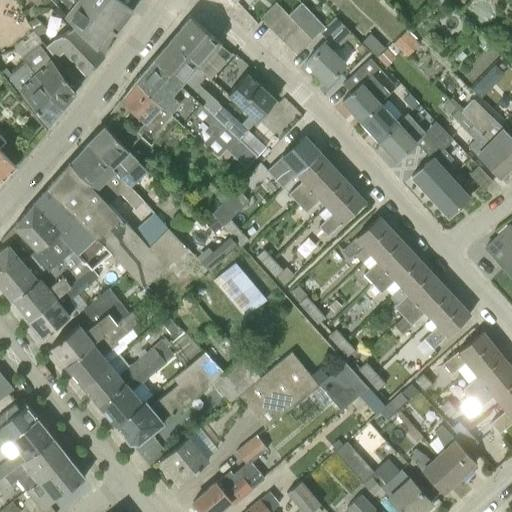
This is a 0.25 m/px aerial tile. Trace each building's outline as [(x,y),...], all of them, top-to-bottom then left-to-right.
[(51,0),(75,27),(85,37),(97,47),(111,30),(115,33),(133,10),(120,0),(51,0)] [(269,27),(284,11),(276,2),(260,18),(269,27)] [(284,11),(269,27),(278,36),(293,20),(284,11)] [(325,42),(325,41),(305,62),(326,83),(346,63),(334,50),(352,33),(334,15),(319,31),(327,40),(325,42)] [(170,40),(198,66),(214,50),(221,42),(191,16),(170,40)] [(293,20),(278,36),(287,44),(302,29),(293,20)] [(85,37),(75,27),(53,39),(45,46),(55,59),(64,50),(86,73),(104,57),(85,37)] [(409,28),(398,37),(409,49),(419,40),(409,28)] [(302,29),(287,44),(296,53),(311,39),(302,29)] [(384,48),(385,48),(381,44),(383,42),(373,31),(371,33),(370,33),(361,42),(376,56),(378,54),(384,60),(390,54),(384,48)] [(170,40),(154,59),(240,139),(257,119),(248,112),(240,122),(216,101),(217,101),(197,83),(204,73),(198,66),(170,40)] [(25,62),(62,108),(76,91),(75,90),(81,82),(68,72),(64,76),(39,44),(22,57),(26,62),(25,62)] [(360,120),(380,102),(386,96),(380,89),(382,86),(371,74),(379,67),(370,58),(342,83),(350,92),(341,101),(360,120)] [(257,155),(240,139),(154,59),(136,80),(175,117),(218,158),(225,149),(246,168),(257,155)] [(49,124),(62,108),(25,62),(7,77),(17,91),(45,126),(48,124),(49,124)] [(493,82),(504,68),(496,62),(485,77),(493,82)] [(247,73),(228,93),(248,112),(257,119),(275,99),(247,73)] [(144,122),(136,131),(140,135),(150,143),(175,117),(136,80),(120,98),(112,109),(118,115),(122,118),(130,109),(144,122)] [(411,109),(418,103),(409,93),(403,99),(411,109)] [(511,164),(511,161),(461,110),(449,98),(448,99),(446,97),(439,104),(474,139),(467,146),(499,178),(511,164)] [(377,140),(398,121),(380,102),(360,120),(377,140)] [(461,110),(511,161),(511,136),(480,105),(474,111),(467,104),(461,110)] [(396,160),(415,142),(414,140),(423,132),(406,113),(398,121),(377,140),(396,160)] [(116,117),(107,126),(127,148),(138,137),(133,133),(120,121),(116,117)] [(423,132),(414,140),(415,142),(422,149),(444,130),(435,121),(423,132)] [(127,148),(107,126),(105,124),(87,140),(121,175),(138,159),(127,148)] [(453,139),(444,130),(422,149),(430,158),(442,147),(443,148),(450,142),(453,139)] [(0,179),(14,165),(0,150),(0,145),(5,141),(0,135),(0,179)] [(288,181),(296,174),(319,151),(303,135),(266,170),(273,177),(282,186),(288,181)] [(106,178),(134,209),(143,199),(120,176),(121,175),(87,140),(68,161),(95,189),(106,178)] [(449,155),(443,148),(442,147),(430,158),(411,176),(429,196),(450,176),(442,168),(452,158),(449,155)] [(288,193),(298,203),(333,167),(319,151),(296,174),(301,180),(288,193)] [(187,248),(167,227),(149,246),(134,230),(126,222),(95,189),(68,161),(46,187),(102,244),(129,272),(144,287),(148,283),(187,248)] [(483,189),(492,181),(478,165),(469,174),(483,189)] [(320,200),(325,206),(349,184),(333,167),(298,203),(306,212),(320,200)] [(450,176),(429,196),(448,216),(469,196),(450,176)] [(349,184),(325,206),(332,213),(319,225),(328,235),(365,201),(349,184)] [(174,196),(185,207),(195,196),(184,186),(174,196)] [(74,249),(85,261),(102,244),(46,187),(31,205),(74,249)] [(222,225),(230,218),(247,203),(236,189),(211,213),(222,225)] [(44,271),(74,249),(31,205),(10,227),(33,250),(30,254),(44,271)] [(147,218),(134,230),(149,246),(167,227),(154,212),(147,218)] [(354,254),(361,261),(393,231),(378,216),(341,250),(348,258),(354,254)] [(230,218),(222,225),(232,236),(240,229),(230,218)] [(485,246),(505,268),(511,261),(511,230),(508,226),(485,246)] [(241,246),(248,239),(240,229),(232,236),(241,246)] [(364,274),(372,283),(409,249),(393,231),(361,261),(368,269),(364,274)] [(237,243),(228,235),(200,258),(209,268),(237,243)] [(44,271),(30,254),(21,260),(7,244),(0,249),(0,286),(11,299),(44,271)] [(266,266),(274,259),(264,248),(256,255),(266,266)] [(11,299),(28,320),(90,268),(85,261),(74,249),(44,271),(11,299)] [(394,280),(400,287),(424,265),(409,249),(372,283),(381,292),(394,280)] [(275,277),(276,276),(283,269),(274,259),(266,266),(275,277)] [(244,316),(266,299),(236,262),(212,279),(244,316)] [(394,306),(402,315),(439,281),(424,265),(400,287),(390,297),(396,303),(394,306)] [(283,269),(276,276),(284,284),(294,274),(287,266),(283,269)] [(90,268),(28,320),(41,336),(77,309),(69,300),(97,276),(90,268)] [(424,312),(430,319),(454,297),(439,281),(402,315),(392,324),(400,332),(410,323),(412,324),(424,312)] [(308,313),(316,306),(306,295),(300,301),(298,302),(308,313)] [(50,345),(65,362),(128,313),(117,302),(110,309),(99,296),(83,309),(89,316),(80,323),(79,323),(50,345)] [(454,297),(430,319),(437,326),(424,338),(433,348),(469,314),(454,297)] [(318,324),(325,317),(316,306),(308,313),(318,324)] [(83,384),(120,353),(119,352),(127,346),(126,344),(137,335),(131,329),(140,322),(132,311),(128,313),(65,362),(83,384)] [(171,334),(179,328),(170,317),(163,323),(171,334)] [(338,346),(345,339),(336,328),(328,335),(338,346)] [(465,362),(470,369),(495,349),(481,331),(442,362),(451,373),(465,362)] [(164,421),(211,383),(242,356),(224,335),(173,377),(177,383),(151,405),(148,402),(151,400),(149,397),(116,424),(130,441),(138,441),(164,421)] [(99,403),(167,346),(167,345),(170,343),(165,336),(162,339),(161,338),(129,365),(120,353),(83,384),(99,403)] [(347,356),(355,349),(345,339),(338,346),(347,356)] [(116,424),(149,397),(152,394),(142,382),(174,356),(168,349),(169,348),(167,346),(99,403),(116,424)] [(463,387),(470,396),(508,365),(495,349),(470,369),(476,376),(463,387)] [(318,383),(327,376),(319,367),(310,374),(291,351),(260,377),(238,395),(264,426),(318,383)] [(242,356),(211,383),(228,402),(238,395),(260,377),(242,356)] [(327,376),(318,383),(340,409),(358,395),(367,386),(345,361),(327,376)] [(367,379),(375,372),(365,361),(358,369),(367,379)] [(493,397),(497,402),(511,389),(511,369),(508,365),(470,396),(479,408),(493,397)] [(0,399),(8,394),(7,393),(13,388),(0,371),(0,399)] [(377,390),(385,383),(375,372),(367,379),(377,390)] [(424,391),(432,383),(422,373),(414,380),(424,391)] [(367,386),(358,395),(376,414),(380,411),(385,406),(367,386)] [(511,389),(497,402),(504,411),(490,422),(499,432),(511,421),(511,389)] [(390,401),(397,409),(408,398),(402,392),(390,401)] [(0,447),(36,418),(25,404),(19,409),(8,394),(0,399),(0,447)] [(449,418),(457,410),(447,399),(439,407),(449,418)] [(385,406),(380,411),(386,419),(397,409),(390,401),(385,406)] [(0,464),(0,478),(28,457),(52,438),(36,418),(0,447),(0,455),(4,452),(9,457),(0,464)] [(461,437),(468,431),(458,420),(451,427),(461,437)] [(437,453),(459,476),(475,461),(441,424),(433,431),(443,447),(437,453)] [(470,448),(478,442),(468,431),(461,437),(470,448)] [(267,448),(255,434),(235,450),(246,464),(247,464),(251,461),(267,448)] [(209,459),(188,435),(159,459),(178,483),(209,459)] [(0,492),(11,484),(13,486),(19,481),(27,491),(68,458),(52,438),(28,457),(0,478),(0,492)] [(335,451),(372,495),(381,487),(388,494),(387,495),(403,511),(420,511),(432,502),(408,476),(401,468),(385,483),(363,459),(358,464),(342,444),(336,450),(335,451)] [(442,492),(459,476),(437,453),(431,459),(415,448),(407,455),(442,492)] [(68,458),(27,491),(41,510),(83,477),(68,458)] [(264,478),(251,461),(247,464),(246,464),(237,471),(236,470),(233,473),(230,470),(192,501),(201,511),(216,511),(230,501),(234,505),(252,490),(251,489),(264,478)] [(302,511),(310,511),(320,504),(311,493),(300,480),(286,492),(302,511)] [(350,511),(376,511),(360,495),(346,508),(350,511)] [(271,511),(261,499),(244,511),(271,511)] [(0,511),(21,511),(12,501),(0,511)]
